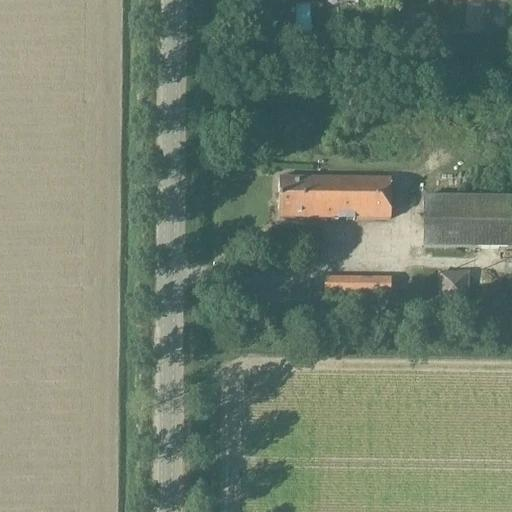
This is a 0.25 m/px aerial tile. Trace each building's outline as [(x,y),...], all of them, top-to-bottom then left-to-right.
[(438,28),(439,42),(455,40),(453,26),(438,28)] [(389,220),(390,180),(278,179),(277,219),(389,220)] [(511,250),(511,198),(422,197),(421,249),(511,250)] [(467,304),(468,275),(468,273),(437,273),(436,303),(467,304)] [(390,303),(390,279),(323,279),(323,302),(390,303)]
